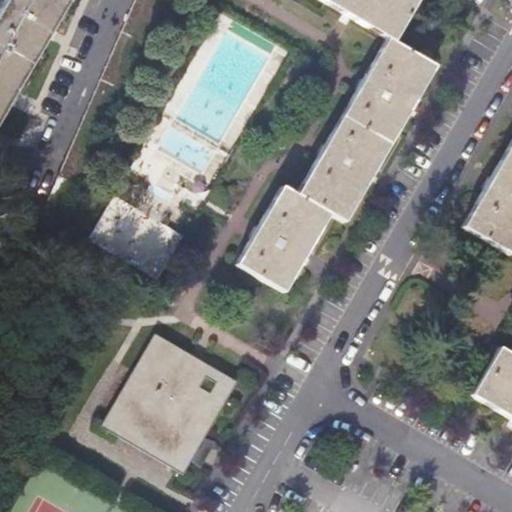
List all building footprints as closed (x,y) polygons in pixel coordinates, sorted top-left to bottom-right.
[(0,119),(13,97),(51,34),(67,5),(58,0),(5,0),(3,4),(0,9),(0,119)] [(71,220),(166,0),(137,0),(46,209),(48,210),(42,223),(63,233),(69,219),(71,220)] [(429,71),(390,47),(415,0),(307,0),(344,21),(383,43),(360,83),(319,153),(291,201),(267,186),(244,226),(223,262),(270,290),(292,252),(315,214),(339,228),(371,172),(406,111),(429,71)] [(460,231),(508,259),(511,252),(511,139),(486,185),(460,231)] [(86,243),(154,283),(179,240),(110,200),(86,243)] [(215,399),(184,381),(195,360),(154,335),(104,420),(177,463),(183,453),(196,431),(215,399)] [(511,354),(495,344),(467,391),(511,417),(511,354)] [(215,399),(227,379),(195,360),(184,381),(215,399)] [(205,451),(211,440),(196,431),(183,453),(199,461),(205,451)]
